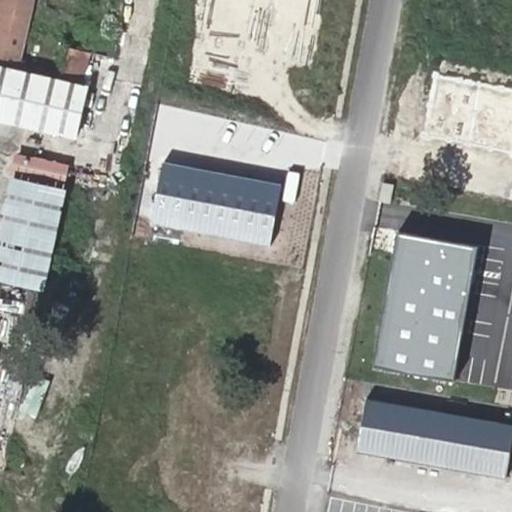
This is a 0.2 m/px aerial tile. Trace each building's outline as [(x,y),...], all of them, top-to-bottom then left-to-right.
[(0,116),(79,136),(88,88),(83,87),(90,51),(70,46),(63,83),(10,69),(23,0),(2,0),(0,14),(0,116)] [(18,178),(69,189),(74,168),(23,157),(18,178)] [(69,189),(18,178),(0,257),(0,275),(47,287),(69,189)] [(484,243),(397,227),(388,278),(475,293),(484,243)] [(475,293),(388,278),(380,318),(469,334),(475,293)] [(469,334),(380,318),(371,369),(459,385),(469,334)]
